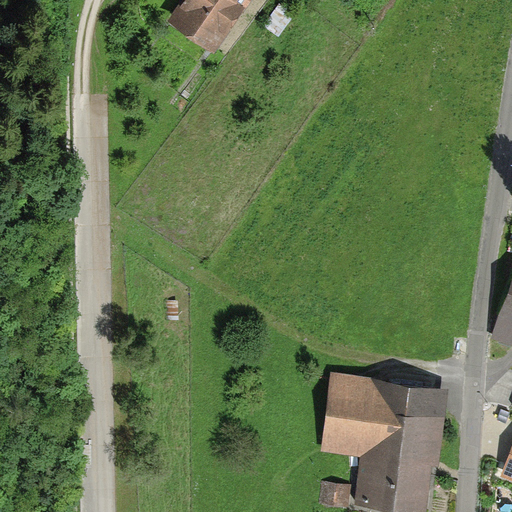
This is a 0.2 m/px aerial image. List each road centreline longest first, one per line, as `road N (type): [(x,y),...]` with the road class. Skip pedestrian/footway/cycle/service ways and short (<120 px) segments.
road 1 (residential): [(98,511),(82,55),(91,0)]
road 2 (residential): [(511,101),(470,411),(465,511)]
